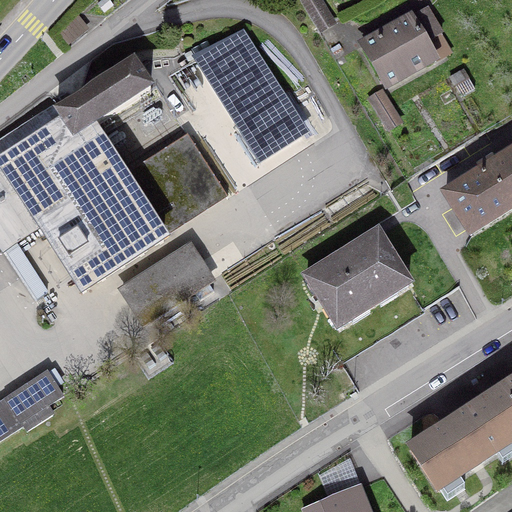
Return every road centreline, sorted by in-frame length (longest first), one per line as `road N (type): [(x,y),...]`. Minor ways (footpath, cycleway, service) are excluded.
road 1 (residential): [(230,511),(511,325)]
road 2 (unclassified): [(153,0),(0,116)]
